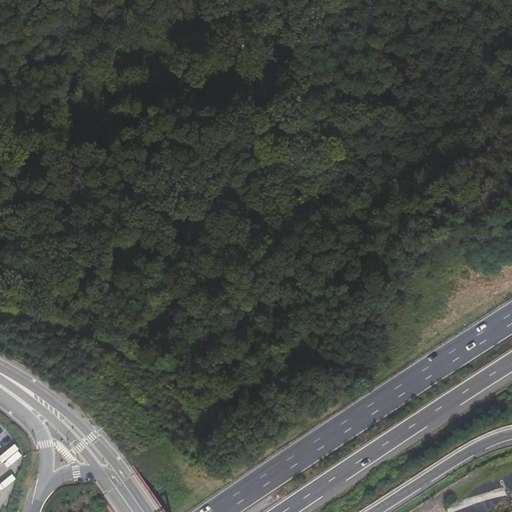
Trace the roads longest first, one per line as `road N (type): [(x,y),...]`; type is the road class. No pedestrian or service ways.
road 1 (motorway): [(511,318),(218,511)]
road 2 (motorway): [(283,511),(511,361)]
road 3 (track): [(254,172),(237,190),(158,178),(0,214)]
road 4 (track): [(212,441),(163,381),(95,336),(15,311),(0,314)]
road 5 (tertiary): [(125,481),(92,436),(0,367)]
road 6 (motorway): [(374,511),(486,440),(511,434)]
road 7 (tertiary): [(0,379),(51,418),(100,473)]
road 8 (track): [(249,129),(227,0)]
